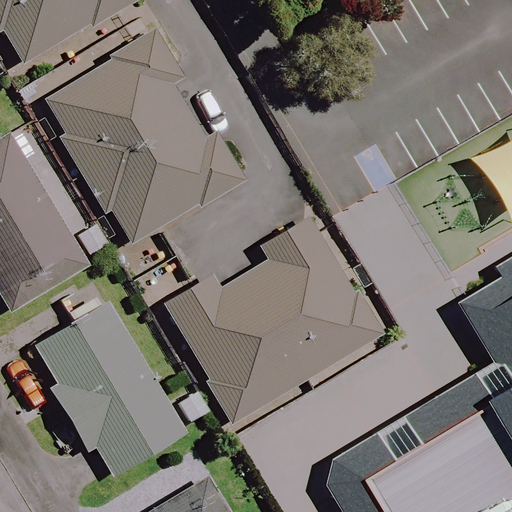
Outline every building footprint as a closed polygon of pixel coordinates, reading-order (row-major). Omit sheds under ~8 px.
[(0,0),(0,37),(19,70),(125,10),(119,0),(0,0)] [(193,0),(225,53),(258,34),(237,0),(193,0)] [(171,76),(148,38),(35,106),(124,252),(234,186),(208,142),(199,147),(160,83),(171,76)] [(2,134),(0,135),(0,306),(6,318),(84,271),(2,134)] [(377,343),(314,231),(164,315),(226,427),(377,343)] [(511,511),(511,269),(454,304),(488,359),(323,459),(355,511),(511,511)] [(50,385),(44,389),(86,459),(92,455),(108,482),(182,437),(105,309),(31,354),(50,385)] [(220,511),(205,485),(159,511),(220,511)]
